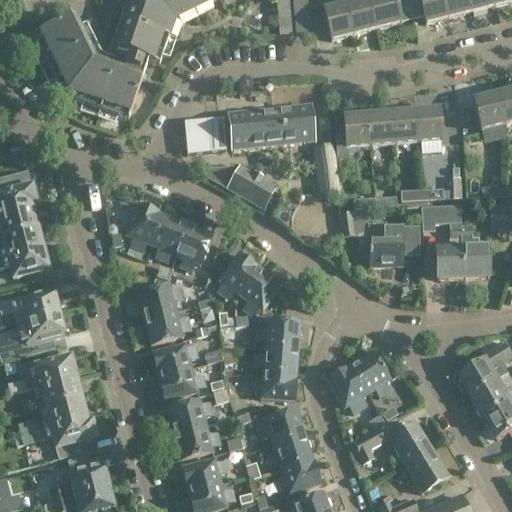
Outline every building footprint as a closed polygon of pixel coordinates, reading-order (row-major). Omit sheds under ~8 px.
[(73,20),(59,26),(33,39),(59,92),(65,89),(68,95),(73,97),(71,103),(127,123),(148,65),(158,69),(175,21),(217,0),(135,0),(117,54),(126,57),(126,61),(125,64),(124,66),(123,70),(122,72),(121,74),(94,65),(73,20)] [(401,25),(396,5),(394,0),(371,0),(369,1),(377,31),(401,26),(401,25)] [(405,0),(406,2),(411,22),(423,19),(425,26),(447,21),(441,0),(405,0)] [(466,0),(441,0),(447,21),(470,15),(466,0)] [(494,9),(491,0),(466,0),(470,15),(494,9)] [(511,4),(511,0),(491,0),(494,9),(511,4)] [(345,6),(353,37),(377,31),(369,1),(345,6)] [(401,25),(411,22),(406,2),(396,5),(401,25)] [(323,12),(330,43),(353,37),(345,6),(323,12)] [(511,124),(511,92),(495,96),(503,127),(511,124)] [(495,96),(473,102),(480,133),(503,127),(495,96)] [(313,145),(309,109),(228,117),(231,153),(313,145)] [(417,145),(441,143),(439,111),(415,113),(417,145)] [(417,145),(415,113),(391,115),(393,147),(417,145)] [(393,147),(391,115),(367,117),(369,149),(393,147)] [(344,131),(334,131),(336,159),(356,158),(355,150),(369,149),(367,117),(343,119),(344,131)] [(185,125),(189,157),(225,153),(222,121),(185,125)] [(314,145),(321,205),(337,204),(331,143),(314,145)] [(275,189),(239,169),(226,193),(261,213),(275,189)] [(0,219),(32,211),(30,207),(35,206),(34,203),(36,200),(34,194),(32,192),(27,174),(0,180),(0,219)] [(511,188),(504,189),(502,189),(503,199),(511,199),(511,188)] [(502,189),(481,190),(481,200),(503,199),(502,189)] [(443,205),(442,194),(421,195),(422,206),(443,205)] [(400,196),(401,207),(422,206),(421,195),(400,196)] [(396,213),(395,202),(374,203),(375,214),(396,213)] [(353,204),(353,214),(375,214),(374,203),(353,204)] [(142,255),(145,247),(150,249),(162,218),(138,208),(125,239),(133,242),(129,250),(142,255)] [(422,234),(434,234),(434,227),(449,227),(450,229),(460,229),(459,209),(421,210),(422,234)] [(511,209),(489,209),(489,235),(511,234),(511,209)] [(0,232),(2,240),(37,231),(36,229),(38,226),(36,220),(33,218),(32,211),(0,219),(0,232)] [(353,229),(351,215),(338,216),(342,240),(358,238),(357,229),(353,229)] [(158,252),(155,260),(167,265),(170,256),(175,258),(187,227),(162,218),(150,249),(158,252)] [(179,270),(192,275),(195,266),(199,268),(212,237),(187,227),(175,258),(183,261),(179,270)] [(460,229),(461,243),(472,242),(472,241),(472,228),(460,229)] [(368,258),(368,270),(402,269),(402,258),(418,257),(417,231),(402,231),(402,229),(384,229),(384,241),(368,242),(358,242),(358,258),(368,258)] [(450,243),(461,243),(460,229),(450,229),(450,243)] [(2,240),(0,240),(0,263),(4,263),(42,252),(40,245),(42,242),(40,236),(37,234),(37,231),(2,240)] [(111,238),(113,251),(121,249),(119,237),(111,238)] [(478,241),(472,241),(472,242),(461,243),(462,281),(488,281),(487,251),(478,251),(478,241)] [(462,281),(461,243),(450,243),(450,252),(435,252),(436,282),(462,281)] [(0,271),(9,269),(13,281),(47,272),(46,269),(48,267),(46,260),(44,258),(42,252),(4,263),(0,263),(0,271)] [(227,302),(232,294),(240,300),(259,272),(237,257),(218,284),(221,287),(216,294),(227,302)] [(159,271),(157,278),(169,281),(171,274),(159,271)] [(281,287),(259,272),(240,300),(247,305),(241,312),(252,320),(258,312),(261,315),(281,287)] [(137,296),(144,322),(176,314),(174,305),(182,303),(179,290),(170,293),(169,288),(137,296)] [(16,327),(25,325),(61,315),(57,302),(54,300),(53,294),(27,300),(27,298),(14,302),(15,303),(11,304),(10,303),(0,305),(0,314),(1,318),(13,315),(16,327)] [(197,299),(200,310),(208,308),(205,297),(197,299)] [(183,340),(181,335),(190,333),(187,321),(178,323),(176,314),(144,322),(150,348),(183,340)] [(226,325),(226,314),(217,314),(218,326),(226,325)] [(64,338),(62,329),(63,326),(61,315),(25,325),(16,327),(19,339),(7,342),(8,345),(0,346),(0,363),(1,366),(25,360),(22,349),(26,348),(27,350),(39,346),(39,345),(64,338)] [(234,321),(235,329),(247,328),(246,320),(234,321)] [(266,322),(265,332),(256,331),(255,343),(264,344),(264,349),(297,352),(299,325),(266,322)] [(205,329),(194,332),(196,340),(207,337),(205,329)] [(194,349),(185,351),(184,347),(152,356),(158,380),(191,371),(188,363),(197,360),(194,349)] [(471,399),(498,383),(491,371),(511,359),(505,347),(475,365),(477,369),(459,379),(471,399)] [(295,378),(297,352),(264,349),(263,357),(254,356),(253,369),(262,370),(262,375),(295,378)] [(206,366),(220,362),(218,352),(204,355),(206,366)] [(390,393),(385,386),(389,383),(371,355),(350,368),(368,397),(374,393),(379,400),(390,393)] [(40,390),(75,381),(73,374),(75,372),(73,365),(71,363),(70,360),(35,369),(38,380),(22,384),(24,394),(40,390)] [(366,408),(361,401),(368,397),(350,368),(329,381),(328,387),(343,412),(348,409),(352,417),(366,408)] [(197,395),(196,392),(204,389),(202,378),(193,380),(191,371),(158,380),(164,404),(197,395)] [(471,399),(484,420),(511,404),(511,403),(511,374),(498,383),(471,399)] [(251,396),(260,397),(260,402),(293,404),(295,378),(262,375),(261,383),(252,383),(251,396)] [(231,377),(224,378),(227,390),(233,388),(231,377)] [(45,410),(80,401),(79,398),(81,396),(79,389),(77,388),(75,381),(40,390),(34,391),(39,412),(45,410)] [(220,382),(209,385),(211,392),(222,389),(220,382)] [(6,387),(9,398),(24,394),(22,384),(21,383),(6,387)] [(224,391),(212,394),(214,404),(227,401),(224,391)] [(24,394),(9,398),(12,409),(27,405),(24,394)] [(45,410),(51,430),(85,421),(84,414),(85,412),(84,405),(81,404),(80,401),(45,410)] [(208,405),(200,407),(199,403),(166,411),(173,437),(205,429),(203,420),(212,418),(208,405)] [(380,404),(375,407),(381,416),(386,424),(396,417),(392,410),(390,407),(387,409),(385,405),(382,407),(380,404)] [(511,405),(511,404),(484,420),(497,442),(511,432),(511,405)] [(264,422),(265,426),(257,429),(261,442),(269,439),(272,448),(304,438),(296,412),(264,422)] [(239,426),(250,422),(247,414),(236,418),(239,426)] [(373,432),(383,426),(379,419),(368,425),(373,432)] [(53,440),(59,462),(86,455),(83,444),(95,441),(95,438),(96,435),(95,429),(92,427),(91,424),(87,426),(85,421),(51,430),(35,434),(37,444),(53,440)] [(35,434),(32,424),(17,428),(20,438),(35,434)] [(388,442),(405,470),(432,453),(415,426),(388,442)] [(212,455),(211,451),(220,448),(216,435),(208,438),(205,429),(173,437),(180,463),(212,455)] [(354,445),(347,448),(355,469),(362,467),(373,462),(368,453),(384,444),(377,432),(354,445)] [(23,450),(38,446),(37,444),(35,434),(20,438),(22,449),(23,450)] [(15,451),(22,449),(20,438),(13,440),(15,451)] [(270,471),(279,468),(280,473),(312,462),(304,438),(272,448),(275,456),(266,459),(270,471)] [(228,453),(241,450),(238,439),(225,442),(228,453)] [(257,441),(241,446),(244,454),(260,449),(257,441)] [(448,480),(432,453),(405,470),(421,497),(448,480)] [(224,464),(215,466),(214,462),(182,471),(188,495),(220,486),(218,477),(226,475),(224,464)] [(278,496),(287,494),(288,498),(320,488),(312,462),(280,473),(282,481),(274,484),(278,496)] [(62,490),(65,502),(108,491),(106,482),(107,479),(106,472),(103,470),(102,467),(70,475),(73,487),(62,490)] [(219,511),(226,510),(225,506),(234,504),(231,493),(222,495),(220,486),(188,495),(192,511),(219,511)] [(65,502),(62,490),(49,493),(52,506),(65,502)] [(67,511),(74,511),(80,511),(79,511),(114,511),(115,510),(114,503),(111,501),(108,491),(65,502),(67,511)] [(240,505),(251,502),(249,495),(238,498),(240,505)] [(328,511),(322,495),(291,507),(293,511),(291,511),(328,511)] [(34,497),(10,503),(12,511),(20,511),(37,508),(34,497)] [(263,497),(255,500),(259,511),(267,508),(263,497)] [(465,511),(460,499),(431,511),(465,511)] [(43,511),(67,511),(65,502),(52,506),(42,508),(43,511)] [(379,511),(415,511),(412,503),(390,511),(388,506),(379,510),(379,511)]
